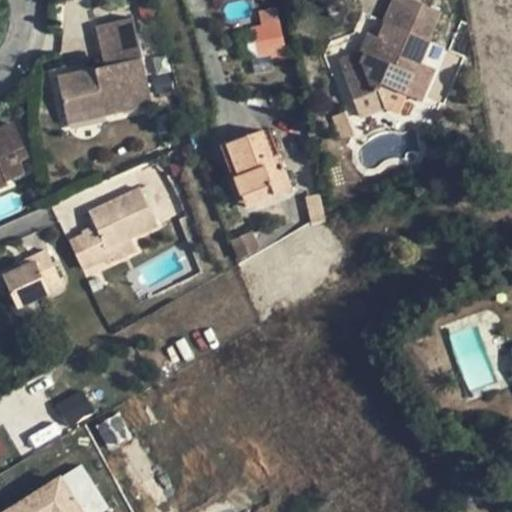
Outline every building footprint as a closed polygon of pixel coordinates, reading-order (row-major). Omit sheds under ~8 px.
[(147,0),(144,0),(139,1),(142,15),(151,13),(147,0)] [(439,15),(406,0),(393,0),(376,40),(367,36),(360,53),(359,63),(341,70),(353,101),(379,91),(383,83),(406,93),(420,99),(433,69),(419,62),(439,15)] [(133,18),(104,24),(113,64),(104,66),(58,77),(66,117),(104,109),(105,115),(153,105),(133,18)] [(288,52),(283,23),(266,26),(272,55),(288,52)] [(104,24),(95,26),(104,66),(113,64),(104,24)] [(429,45),(422,63),(437,68),(443,50),(429,45)] [(339,62),(341,70),(359,63),(360,53),(339,62)] [(169,75),(153,79),(156,94),(172,91),(169,75)] [(383,83),(379,91),(384,106),(397,112),(406,93),(383,83)] [(379,91),(353,101),(359,116),(384,106),(379,91)] [(104,109),(66,117),(68,124),(105,115),(104,109)] [(0,188),(7,185),(5,181),(25,173),(20,160),(28,156),(14,123),(0,129),(0,188)] [(262,132),(228,145),(239,175),(235,177),(241,194),(272,183),(276,193),(291,187),(284,171),(277,173),(271,157),(262,132)] [(239,175),(228,145),(221,147),(233,177),(235,177),(239,175)] [(277,173),(284,171),(278,155),(271,157),(277,173)] [(175,162),(166,166),(171,179),(180,176),(175,162)] [(272,183),(241,194),(245,204),(276,193),(272,183)] [(318,183),(306,186),(314,220),(325,216),(318,183)] [(161,217),(146,185),(139,188),(154,220),(161,217)] [(154,220),(139,188),(90,212),(96,226),(82,232),(83,235),(97,264),(112,258),(108,249),(130,239),(157,226),(154,220)] [(279,241),(274,230),(261,236),(266,247),(279,241)] [(259,250),(252,233),(232,241),(239,259),(259,250)] [(97,264),(83,235),(69,241),(83,271),(97,264)] [(135,249),(130,239),(108,249),(112,258),(113,259),(135,249)] [(22,267),(3,276),(17,309),(36,300),(50,294),(48,289),(61,283),(47,250),(33,256),(35,261),(22,267)] [(22,267),(35,261),(33,256),(20,262),(22,267)] [(36,300),(17,309),(24,322),(43,315),(36,300)] [(66,425),(93,414),(84,391),(56,402),(66,425)] [(59,417),(33,432),(42,445),(68,429),(59,417)] [(98,424),(105,444),(122,438),(115,418),(98,424)] [(85,511),(68,482),(16,511),(85,511)]
